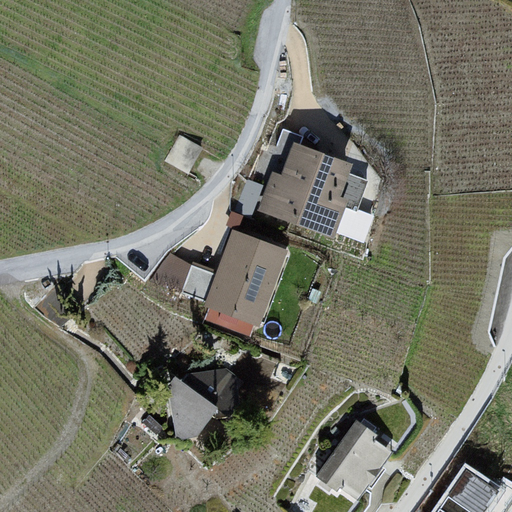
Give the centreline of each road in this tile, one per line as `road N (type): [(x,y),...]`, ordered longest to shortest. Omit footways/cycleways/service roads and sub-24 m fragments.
road 1 (unclassified): [(275,0),(257,98),(233,162),(192,211),(87,255),(0,271)]
road 2 (unclassified): [(511,322),(443,438),(385,511)]
